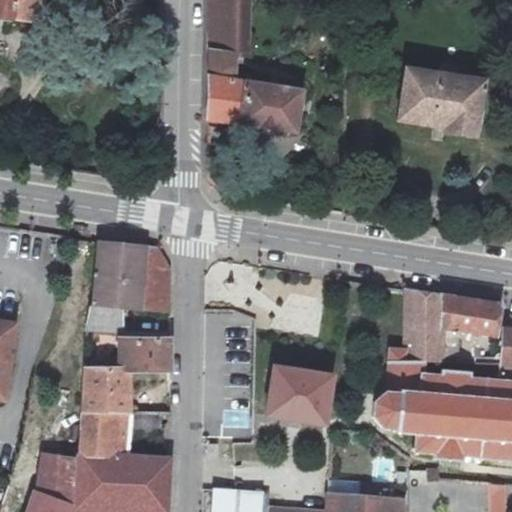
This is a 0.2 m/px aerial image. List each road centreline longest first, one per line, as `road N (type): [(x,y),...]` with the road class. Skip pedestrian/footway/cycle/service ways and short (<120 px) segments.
road 1 (secondary): [(181,221),(511,274)]
road 2 (residential): [(181,221),(191,249),(183,511)]
road 3 (tertiary): [(179,0),(181,221)]
road 4 (secondary): [(0,193),(181,221)]
